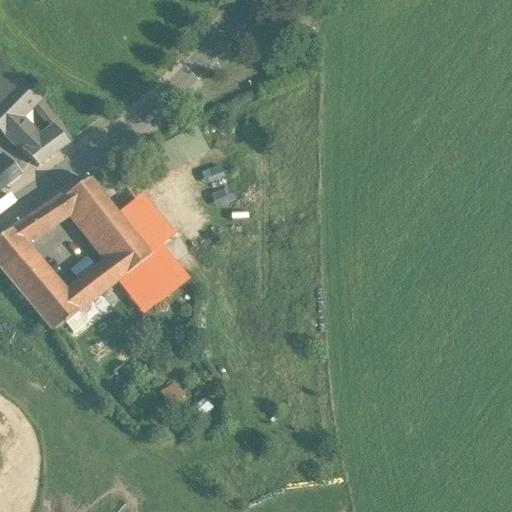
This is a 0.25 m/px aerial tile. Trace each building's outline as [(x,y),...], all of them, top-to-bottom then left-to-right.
[(40,94),(12,66),(0,78),(0,122),(23,146),(39,130),(22,113),(40,94)] [(55,111),(49,116),(56,123),(58,128),(69,140),(74,136),(55,111)] [(152,146),(163,167),(207,145),(197,124),(152,146)] [(39,130),(23,146),(40,162),(58,148),(43,133),(39,130)] [(0,161),(0,171),(9,181),(22,171),(7,155),(0,161)] [(0,187),(9,181),(0,171),(0,187)] [(59,195),(31,213),(14,224),(11,226),(21,237),(40,225),(68,206),(93,238),(107,255),(90,269),(65,289),(55,278),(29,295),(56,327),(119,275),(123,272),(150,251),(118,210),(90,175),(59,195)] [(118,210),(150,251),(162,242),(176,231),(144,190),(118,210)] [(21,237),(11,226),(0,233),(0,261),(29,295),(55,278),(21,237)] [(123,272),(119,275),(142,305),(185,271),(162,242),(150,251),(123,272)] [(176,374),(162,382),(171,399),(185,391),(176,374)]
